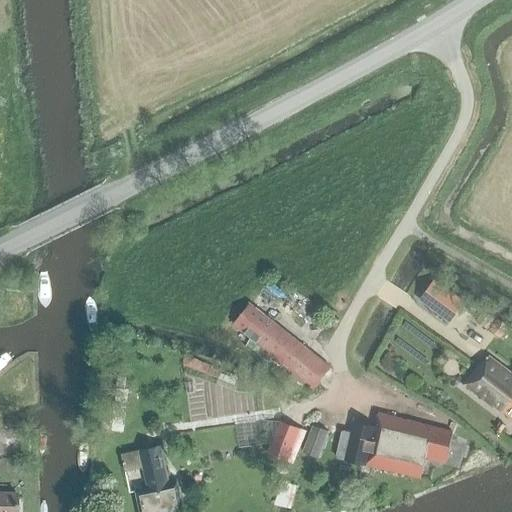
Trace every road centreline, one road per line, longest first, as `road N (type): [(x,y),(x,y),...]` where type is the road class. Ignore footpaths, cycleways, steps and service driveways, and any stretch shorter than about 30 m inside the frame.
road 1 (tertiary): [(0,249),(432,28)]
road 2 (unclassified): [(402,226),(452,142),(466,101),(432,28)]
road 3 (unclassified): [(402,226),(333,351)]
